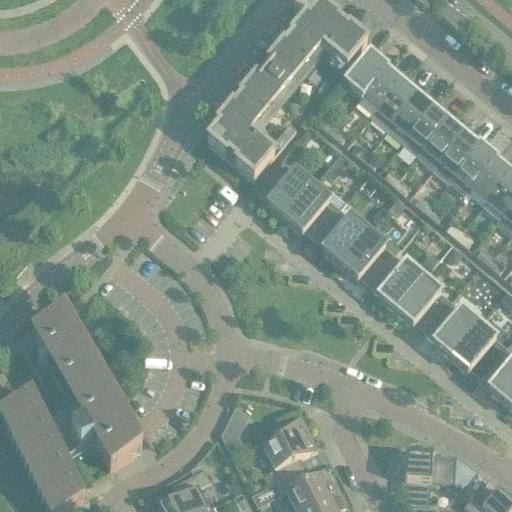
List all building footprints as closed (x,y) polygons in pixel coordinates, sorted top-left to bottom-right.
[(271,74),(259,89),(254,85),(216,131),(218,134),(206,148),(253,187),(273,162),(249,142),(321,55),(345,75),(366,51),(347,35),(346,36),(337,28),(338,27),(320,12),(308,26),(305,24),(266,71),(271,74)] [(368,60),(344,90),(360,103),(385,74),(368,60)] [(385,74),(360,103),(376,117),(399,89),(385,77),(386,75),(385,74)] [(317,96),(323,102),(340,82),(333,77),(317,96)] [(376,117),(370,123),(386,136),(392,130),(415,102),(399,89),(376,117)] [(392,130),(386,136),(402,150),(430,115),(415,102),(392,130)] [(430,115),(402,150),(417,163),(446,128),(430,115)] [(319,130),(330,140),(337,133),(325,123),(319,130)] [(446,128),(417,163),(433,176),(462,141),(446,128)] [(279,155),(295,135),(289,130),(272,149),(279,155)] [(347,141),(337,133),(330,140),(341,148),(347,141)] [(462,141),(433,176),(448,189),(479,152),(478,151),(476,153),(462,141)] [(352,158),(362,166),(368,159),(358,150),(352,158)] [(479,152),(448,189),(464,202),(470,195),(472,193),(495,166),(479,152)] [(378,167),(368,159),(362,166),(372,175),(378,167)] [(472,193),(470,195),(486,208),(499,193),(509,181),(494,168),(496,166),(495,166),(472,193)] [(284,226),(312,193),(283,169),(257,200),(268,210),(266,211),(284,226)] [(383,184),(393,192),(399,185),(389,176),(383,184)] [(486,208),(482,213),(498,226),(502,221),(511,209),(511,183),(509,181),(499,193),(486,208)] [(409,193),(399,185),(393,192),(403,201),(409,193)] [(312,193),(284,226),(301,241),(303,239),(313,247),(345,209),(328,195),(323,202),(312,193)] [(414,210),(424,218),(430,211),(420,202),(414,210)] [(339,272),(367,239),(356,230),(361,223),(345,209),(313,247),(323,256),(322,258),(339,272)] [(498,226),(495,229),(511,243),(511,241),(511,209),(502,221),(498,226)] [(442,221),(430,211),(424,218),(436,228),(442,221)] [(446,236),(456,245),(462,237),(452,229),(446,236)] [(368,293),(395,262),(400,255),(373,232),(367,239),(339,272),(357,287),(358,285),(368,293)] [(472,246),(462,237),(456,245),(466,253),(472,246)] [(476,261),(487,271),(494,263),(482,254),(476,261)] [(395,262),(368,293),(379,302),(377,304),(394,318),(422,285),(395,262)] [(504,272),(494,263),(487,271),(498,279),(504,272)] [(422,285),(394,318),(412,333),(414,331),(424,339),(450,308),(422,285)] [(450,364),(477,331),(450,308),(424,339),(434,348),(432,350),(450,364)] [(109,476),(140,458),(63,323),(31,341),(83,430),(69,438),(79,455),(92,447),(109,476)] [(477,331),(450,364),(467,379),(469,377),(479,386),(505,354),(477,331)] [(511,359),(505,354),(479,386),(489,394),(488,396),(505,410),(511,402),(511,359)] [(0,420),(46,511),(68,511),(83,505),(30,400),(0,415),(0,420)] [(268,477),(274,490),(299,477),(293,467),(317,455),(300,421),(281,431),(286,442),(263,454),(273,475),(268,477)] [(452,492),(452,493),(453,493),(456,463),(429,461),(429,462),(430,462),(430,465),(406,463),(404,487),(402,487),(402,486),(401,485),(398,511),(427,511),(429,490),(452,492)] [(158,511),(205,511),(197,494),(209,489),(203,477),(171,493),(171,494),(178,491),(182,500),(159,511),(158,511)] [(299,477),(274,490),(280,502),(286,499),(292,511),(309,511),(338,498),(333,486),(329,488),(324,478),(304,488),(299,477)] [(511,511),(511,506),(497,494),(482,511),(472,503),(464,511),(511,511)] [(345,511),(338,498),(309,511),(345,511)] [(235,508),(237,511),(248,511),(244,503),(235,508)]
